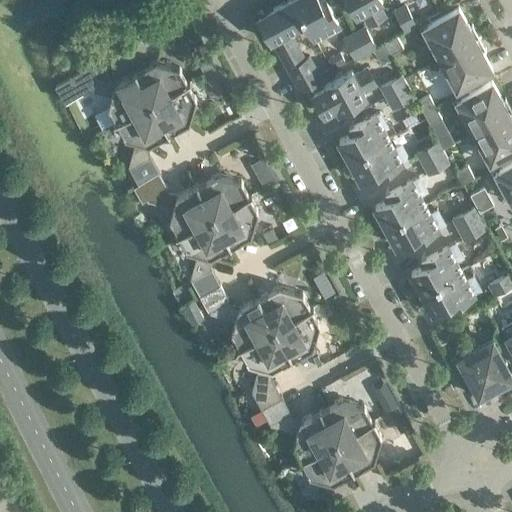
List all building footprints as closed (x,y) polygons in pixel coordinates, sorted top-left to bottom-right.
[(314,37),(294,0),(286,0),(258,16),(271,40),(273,39),(300,88),(321,77),(309,56),(305,58),(289,30),(305,21),(314,37)] [(294,0),(314,37),(323,32),(326,35),(340,27),(338,24),(338,23),(325,0),(294,0)] [(348,0),(356,14),(362,11),(369,23),(385,14),(378,2),(381,0),(348,0)] [(406,30),(416,24),(405,3),(394,9),(406,30)] [(427,24),(444,55),(475,38),(458,7),(427,24)] [(364,25),(354,30),(365,52),(376,46),(364,25)] [(365,52),(354,30),(343,36),(355,57),(365,52)] [(403,47),(397,35),(385,42),(391,53),(403,47)] [(492,69),(475,38),(444,55),(461,87),(492,69)] [(340,50),(327,57),(333,67),(345,60),(340,50)] [(209,55),(199,60),(206,72),(215,67),(209,55)] [(155,60),(135,71),(152,102),(188,82),(179,66),(155,60)] [(215,67),(206,72),(212,84),(222,79),(215,67)] [(324,113),(337,106),(339,110),(366,95),(363,90),(376,83),(367,67),(354,74),(352,69),(325,84),(325,85),(313,92),(324,113)] [(152,102),(135,71),(115,82),(109,80),(109,78),(96,74),(92,89),(105,93),(111,95),(108,106),(116,121),(152,102)] [(380,85),(386,96),(407,84),(401,74),(380,85)] [(460,98),(477,129),(509,112),(492,81),(460,98)] [(196,97),(188,82),(152,102),(169,132),(189,121),(196,97)] [(413,95),(407,84),(386,96),(392,106),(413,95)] [(417,101),(424,112),(435,106),(429,95),(417,101)] [(169,132),(152,102),(116,121),(125,137),(136,140),(134,146),(128,165),(129,167),(150,156),(147,150),(146,150),(148,143),(149,144),(169,132)] [(441,118),(435,106),(424,112),(430,124),(441,118)] [(347,154),(349,159),(389,137),(384,128),(388,126),(380,111),(376,113),(349,128),(351,132),(338,139),(341,144),(340,145),(346,155),(347,154)] [(511,150),(511,117),(509,112),(477,129),(494,160),(511,150)] [(450,133),(439,139),(443,148),(454,142),(450,133)] [(394,146),(389,137),(349,159),(360,179),(373,172),(375,176),(402,161),(409,157),(401,142),(394,146)] [(417,151),(422,162),(443,150),(438,140),(417,151)] [(449,161),(443,150),(422,162),(428,172),(449,161)] [(170,193),(150,156),(129,167),(138,183),(132,186),(141,202),(147,199),(148,200),(166,206),(167,205),(173,207),(169,218),(178,234),(214,214),(197,183),(176,194),(176,195),(170,193)] [(511,161),(499,169),(511,192),(511,161)] [(474,177),(468,165),(456,172),(462,183),(474,177)] [(269,166),(258,172),(266,186),(277,180),(269,166)] [(217,172),(197,183),(214,214),(249,195),(241,179),(217,172)] [(383,220),(385,225),(425,203),(420,194),(427,190),(419,176),(412,179),(385,194),(387,198),(374,205),(377,210),(376,211),(382,221),(383,220)] [(483,186),(470,194),(479,211),(492,204),(483,186)] [(258,210),(249,195),(214,214),(231,245),(251,234),(258,210)] [(430,212),(425,203),(385,225),(396,245),(409,238),(411,242),(438,227),(445,223),(437,208),(430,212)] [(453,217),(458,228),(479,216),(474,206),(453,217)] [(231,245),(214,214),(178,234),(186,249),(197,252),(196,259),(195,258),(190,277),(191,280),(212,269),(208,262),(210,256),(231,245)] [(485,227),(479,216),(458,228),(464,238),(485,227)] [(274,227),(264,232),(270,243),(280,237),(274,227)] [(419,286),(421,291),(461,269),(456,260),(463,256),(455,242),(448,245),(421,260),(423,264),(411,271),(413,276),(412,277),(418,287),(419,286)] [(466,278),(461,269),(421,291),(432,311),(445,304),(447,308),(474,293),(481,289),(473,274),(466,278)] [(511,283),(511,275),(509,271),(488,282),(494,293),(511,283)] [(331,281),(321,287),(326,296),(336,291),(331,281)] [(279,285),(258,296),(275,327),(311,307),(303,292),(279,285)] [(339,295),(328,301),(335,313),(346,307),(339,295)] [(275,327),(258,296),(238,307),(232,306),(232,305),(228,299),(208,310),(209,313),(228,318),(234,320),(231,331),(239,346),(275,327)] [(194,300),(184,305),(191,317),(200,312),(194,300)] [(319,323),(311,307),(275,327),(292,358),(312,346),(319,323)] [(511,319),(501,326),(511,346),(511,319)] [(292,358),(275,327),(239,346),(248,362),(259,365),(257,371),(251,390),(261,408),(282,396),(270,375),(271,369),(272,369),(292,358)] [(479,396),(480,395),(498,385),(499,385),(511,377),(511,375),(492,340),(471,351),(467,344),(454,351),(456,354),(449,357),(459,376),(466,372),(479,396)] [(393,393),(380,400),(387,412),(400,405),(393,393)] [(340,397),(320,409),(337,439),(373,420),(364,404),(340,397)] [(337,439),(320,409),(300,420),(299,420),(293,418),(290,412),(269,423),(271,425),(290,431),(296,432),(293,444),(301,459),(337,439)] [(381,435),(373,420),(337,439),(354,470),(374,459),(381,435)] [(354,470),(337,439),(301,459),(309,474),(321,478),(319,484),(318,484),(315,496),(330,501),(333,488),(331,487),(333,481),(354,470)]
